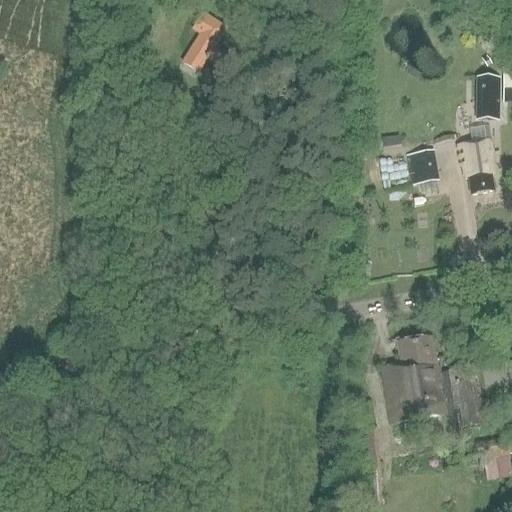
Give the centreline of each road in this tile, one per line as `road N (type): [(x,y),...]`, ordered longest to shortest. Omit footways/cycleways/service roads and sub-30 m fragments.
road 1 (unclassified): [(0,380),(511,282)]
road 2 (track): [(181,345),(210,215),(164,53)]
